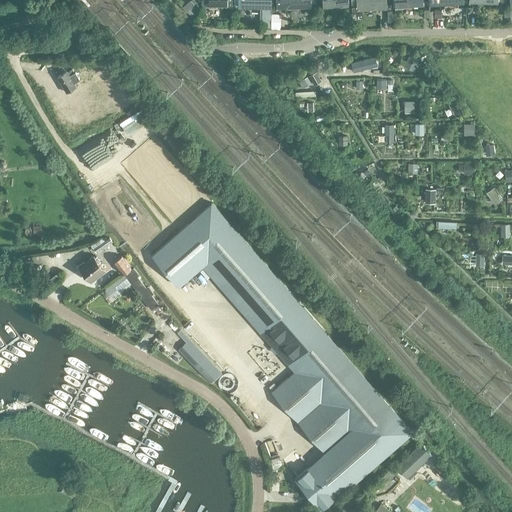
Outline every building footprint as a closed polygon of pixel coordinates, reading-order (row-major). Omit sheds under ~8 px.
[(273,0),(238,0),(239,8),(242,8),(273,9),(273,0)] [(312,0),(277,0),(278,9),(313,9),(312,0)] [(349,0),(322,0),(323,9),(350,8),(349,0)] [(388,0),(357,0),(358,11),(389,9),(388,0)] [(424,0),(395,0),(396,10),(425,8),(424,0)] [(281,14),(271,14),(271,26),(281,26),(281,14)] [(271,16),(263,16),(263,24),(271,24),(271,16)] [(409,55),(404,65),(413,69),(418,59),(409,55)] [(351,62),(353,71),(375,65),(373,56),(351,62)] [(80,79),(75,71),(74,72),(72,69),(68,71),(67,70),(57,76),(66,92),(77,86),(74,82),(80,79)] [(93,80),(88,71),(83,74),(85,77),(77,82),(81,87),(93,80)] [(321,81),(316,72),(310,76),(315,84),(321,81)] [(299,81),(302,87),(311,83),(307,77),(299,81)] [(386,79),(377,79),(377,87),(386,87),(386,79)] [(433,83),(438,90),(444,85),(439,79),(433,83)] [(39,89),(51,108),(56,105),(44,86),(39,89)] [(406,102),(406,111),(414,111),(414,100),(403,100),(403,102),(406,102)] [(462,112),(455,100),(449,103),(456,115),(462,112)] [(423,123),(415,123),(415,133),(423,133),(423,123)] [(389,134),(389,141),(393,141),(393,124),(385,124),(385,134),(389,134)] [(53,160),(44,161),(45,171),(54,170),(53,160)] [(417,164),(408,164),(408,172),(417,172),(417,164)] [(475,173),(474,164),(459,165),(460,169),(466,169),(466,173),(475,173)] [(502,199),(494,188),(487,193),(495,203),(502,199)] [(427,201),(428,201),(429,202),(431,202),(432,201),(434,202),(435,189),(427,189),(426,194),(427,194),(427,201)] [(412,431),(320,324),(312,316),(213,202),(153,254),(180,286),(203,266),(295,371),(272,391),(325,451),(295,478),(322,509),(412,431)] [(511,224),(501,225),(501,236),(510,236),(509,229),(511,228),(511,224)] [(42,226),(35,227),(35,228),(32,229),(31,227),(27,228),(26,232),(28,235),(32,234),(32,233),(35,232),(36,234),(43,233),(42,226)] [(103,236),(91,244),(96,252),(113,241),(109,236),(105,239),(103,236)] [(487,256),(482,256),(482,254),(476,254),(476,263),(482,264),(482,260),(487,260),(487,256)] [(113,261),(123,274),(132,267),(122,255),(113,261)] [(511,255),(503,255),(503,263),(511,263),(511,255)] [(82,267),(94,281),(105,272),(93,258),(82,267)] [(139,275),(133,268),(124,275),(151,309),(158,304),(138,276),(139,275)] [(184,340),(175,348),(211,382),(221,371),(180,330),(176,333),(184,340)] [(431,454),(421,443),(396,465),(407,477),(431,454)] [(77,488),(63,482),(58,491),(72,498),(77,488)] [(392,511),(380,502),(372,511),(392,511)]
